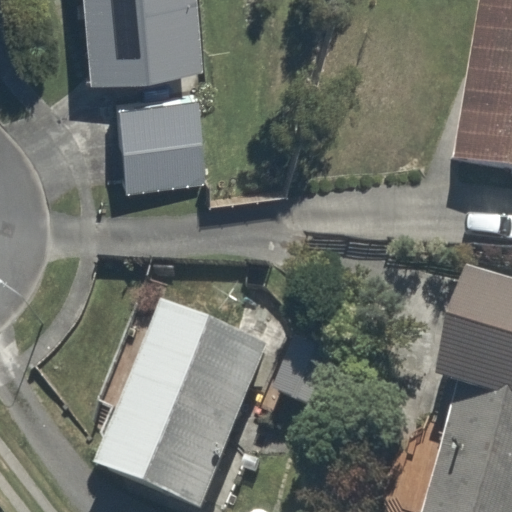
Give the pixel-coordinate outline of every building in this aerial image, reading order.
[(192,0),(73,0),(80,69),(198,58),(192,0)] [(511,0),(482,0),(451,160),(511,172),(511,0)] [(192,95),(112,102),(120,185),(199,179),(192,95)] [(511,511),(511,282),(474,272),(444,384),(461,389),(428,511),(511,511)] [(198,511),(265,340),(138,291),(94,405),(115,413),(93,471),(198,511)]
